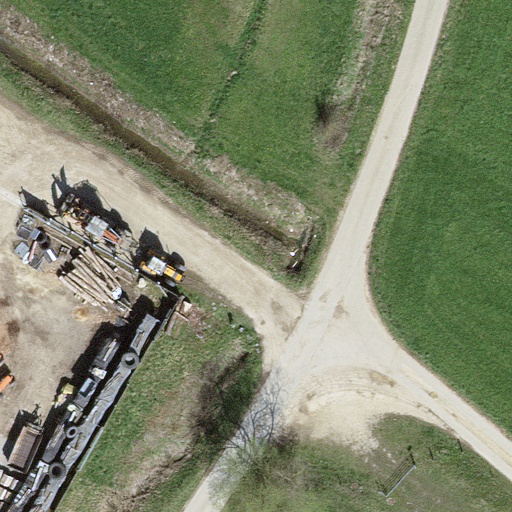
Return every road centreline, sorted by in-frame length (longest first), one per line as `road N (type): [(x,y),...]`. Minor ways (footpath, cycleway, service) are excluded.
road 1 (track): [(429,0),(419,50),(315,334),(200,511)]
road 2 (track): [(315,334),(511,461)]
